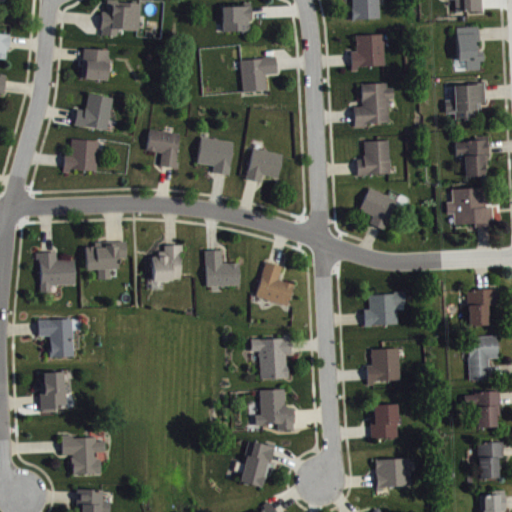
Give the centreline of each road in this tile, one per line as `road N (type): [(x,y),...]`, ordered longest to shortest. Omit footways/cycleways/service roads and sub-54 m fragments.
road 1 (residential): [(511,257),(372,259),(270,220),(170,203),(0,209)]
road 2 (residential): [(51,0),(43,105),(11,209),(2,320),(9,482),(29,493)]
road 3 (residential): [(305,0),(336,468),(325,480)]
